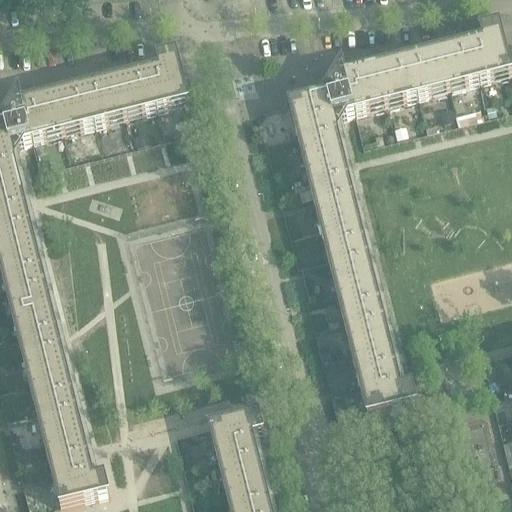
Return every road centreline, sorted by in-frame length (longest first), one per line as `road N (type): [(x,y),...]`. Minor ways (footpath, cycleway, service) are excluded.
road 1 (residential): [(328,511),(211,33)]
road 2 (residential): [(211,33),(511,13)]
road 3 (residential): [(0,41),(172,18)]
